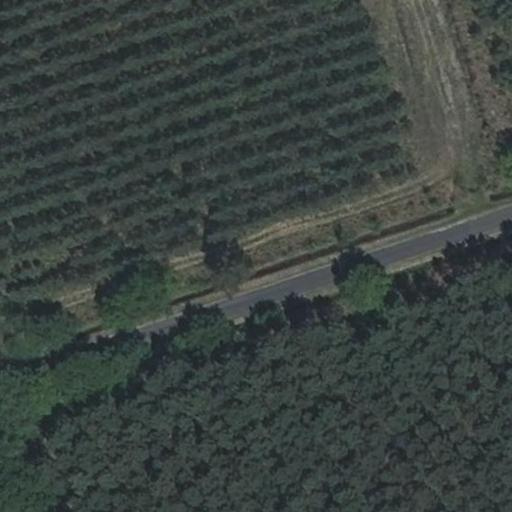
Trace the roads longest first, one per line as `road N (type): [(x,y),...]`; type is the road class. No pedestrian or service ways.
road 1 (residential): [(0,383),(511,216)]
road 2 (track): [(473,229),(401,0)]
